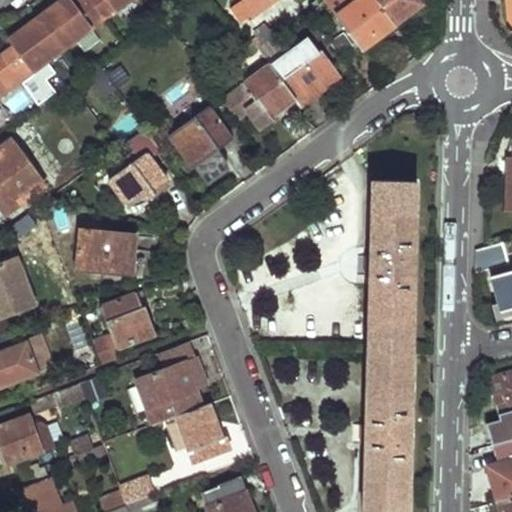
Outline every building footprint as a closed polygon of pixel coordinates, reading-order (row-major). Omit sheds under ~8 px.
[(0,94),(34,69),(30,64),(44,54),(48,59),(79,37),(75,31),(90,20),(94,26),(127,0),(79,0),(78,0),(62,0),(57,4),(59,7),(49,14),(46,12),(37,19),(39,22),(28,29),(26,27),(11,38),(16,45),(0,56),(0,94)] [(253,0),(243,0),(232,8),(243,23),(261,10),(253,0)] [(253,0),(261,10),(275,0),(253,0)] [(379,0),(355,0),(337,13),(363,48),(396,24),(396,22),(379,0)] [(379,0),(396,22),(421,2),(419,0),(379,0)] [(57,4),(46,12),(49,14),(59,7),(57,4)] [(37,19),(26,27),(28,29),(39,22),(37,19)] [(90,20),(75,31),(79,37),(94,26),(90,20)] [(269,24),(256,33),(264,44),(277,35),(269,24)] [(291,47),(280,32),(277,35),(264,44),(261,46),(272,61),(291,47)] [(291,47),(272,61),(294,92),(302,103),(312,96),(309,91),(334,73),(308,35),(291,47)] [(44,54),(30,64),(34,69),(40,77),(45,78),(53,71),(53,67),(48,59),(44,54)] [(249,109),(262,127),(276,117),(273,112),(284,104),(282,100),(294,92),(272,61),(222,96),(238,118),(249,109)] [(104,99),(131,79),(120,65),(94,85),(104,99)] [(209,106),(171,134),(194,166),(208,156),(211,159),(221,151),(219,148),(232,138),(209,106)] [(14,139),(0,148),(0,215),(1,216),(45,184),(14,139)] [(147,150),(110,178),(129,205),(143,195),(147,200),(158,192),(155,189),(168,180),(147,150)] [(373,179),(364,511),(408,511),(416,183),(373,179)] [(79,228),(76,267),(131,274),(136,233),(79,228)] [(501,242),(476,249),(476,273),(508,262),(501,242)] [(18,257),(0,263),(0,317),(35,305),(18,257)] [(511,272),(492,279),(501,312),(511,309),(511,272)] [(138,291),(99,305),(110,332),(115,345),(117,344),(153,332),(138,291)] [(110,332),(92,338),(102,362),(122,355),(117,344),(115,345),(110,332)] [(42,334),(0,349),(0,389),(38,376),(37,373),(46,371),(54,365),(42,334)] [(184,362),(137,379),(153,424),(175,416),(200,406),(184,362)] [(511,369),(489,376),(499,419),(487,422),(493,443),(511,437),(511,369)] [(107,371),(81,381),(87,397),(113,388),(107,371)] [(54,391),(60,406),(62,405),(87,397),(81,381),(54,391)] [(87,397),(62,405),(66,420),(92,410),(87,397)] [(200,406),(175,416),(189,451),(196,447),(201,459),(224,451),(220,440),(219,440),(206,403),(200,406)] [(45,415),(29,420),(40,449),(56,443),(45,415)] [(0,425),(0,442),(7,462),(40,449),(29,420),(28,416),(0,425)] [(73,439),(79,452),(101,444),(97,435),(93,436),(91,432),(73,439)] [(511,437),(493,443),(497,463),(490,465),(499,500),(511,495),(511,437)] [(101,444),(79,452),(85,470),(110,460),(104,442),(101,444)] [(43,465),(16,474),(21,490),(18,491),(26,511),(74,511),(70,499),(59,502),(43,465)] [(150,477),(121,488),(126,503),(146,495),(155,492),(150,477)] [(228,484),(204,493),(210,511),(252,511),(244,491),(231,497),(228,484)] [(126,503),(129,511),(144,511),(151,510),(146,495),(126,503)] [(511,511),(511,495),(499,500),(502,511),(511,511)] [(129,511),(126,503),(102,511),(129,511)]
